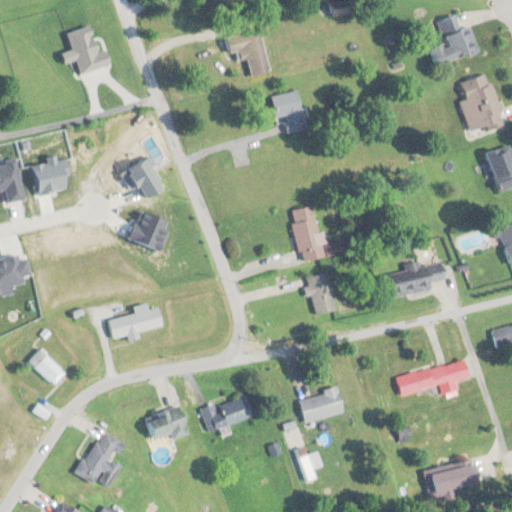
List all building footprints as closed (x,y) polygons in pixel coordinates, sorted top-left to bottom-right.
[(345,12),(345,7),(327,10),(328,15),(345,12)] [(432,65),(476,51),(466,21),(456,24),(453,15),(435,21),(442,44),(427,48),(432,65)] [(223,55),(231,53),(233,62),(241,61),(244,76),(263,72),(255,31),(220,38),(223,55)] [(461,81),(475,133),(501,126),(487,74),(461,81)] [(266,96),(270,121),(278,119),(281,133),(301,129),(294,91),(266,96)] [(511,161),(508,146),(484,152),(494,191),(511,186),(511,161)] [(298,262),(340,254),(338,242),(323,245),(321,232),(316,234),(310,206),(288,210),(298,262)] [(511,262),(511,222),(489,230),(492,238),(497,237),(506,265),(511,262)] [(428,291),(426,282),(441,279),(439,265),(383,273),(387,297),(428,291)] [(310,315),(333,311),(325,273),(302,278),(310,315)] [(130,315),(105,320),(109,338),(124,335),(125,341),(135,338),(134,332),(158,327),(154,308),(144,310),(143,304),(129,307),(130,315)] [(494,347),(511,342),(511,323),(489,329),(494,347)] [(49,385),(61,372),(37,348),(25,361),(49,385)] [(437,385),(439,395),(454,391),(452,380),(466,376),(462,359),(393,375),(397,394),(437,385)] [(300,422),(339,412),(333,387),(293,397),(300,422)] [(204,431),(248,417),(242,395),(198,408),(204,431)] [(170,439),(185,433),(175,405),(142,416),(150,438),(167,432),(170,439)] [(72,473),(89,483),(93,477),(106,485),(118,465),(107,459),(118,441),(99,430),(72,473)] [(308,478),(299,447),(292,450),(301,480),(308,478)] [(423,471),(428,493),(473,482),(467,460),(423,471)]
